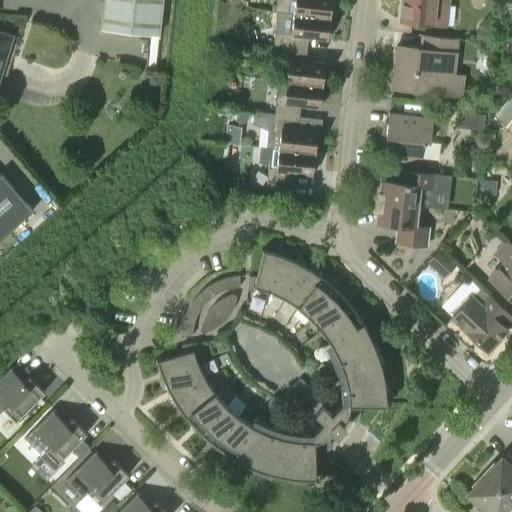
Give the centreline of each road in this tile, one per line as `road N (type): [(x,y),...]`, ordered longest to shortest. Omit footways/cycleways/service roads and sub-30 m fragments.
road 1 (residential): [(116,412),(130,398),(127,355),(152,289),(184,251),(259,220),(343,241)]
road 2 (residential): [(343,241),(362,0)]
road 3 (residential): [(497,396),(343,241)]
road 4 (residential): [(216,511),(116,412)]
road 5 (residential): [(404,499),(497,396)]
